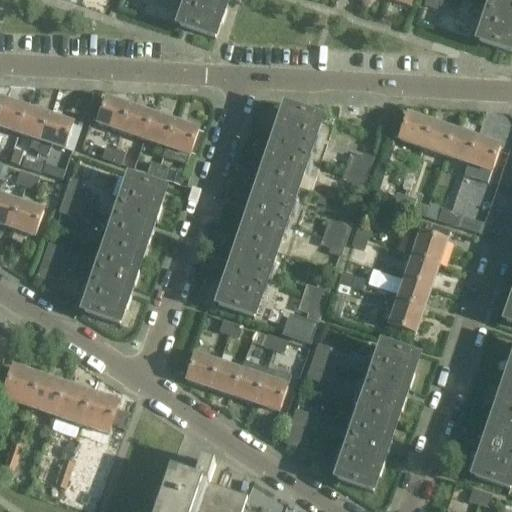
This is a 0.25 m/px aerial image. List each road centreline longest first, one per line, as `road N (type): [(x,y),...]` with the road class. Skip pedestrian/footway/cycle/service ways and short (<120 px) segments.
road 1 (residential): [(247,81),(140,384)]
road 2 (residential): [(411,511),(511,218)]
road 3 (residential): [(511,94),(247,81)]
road 4 (residential): [(247,81),(0,66)]
road 5 (residential): [(336,511),(140,384)]
road 6 (residential): [(140,384),(0,289)]
